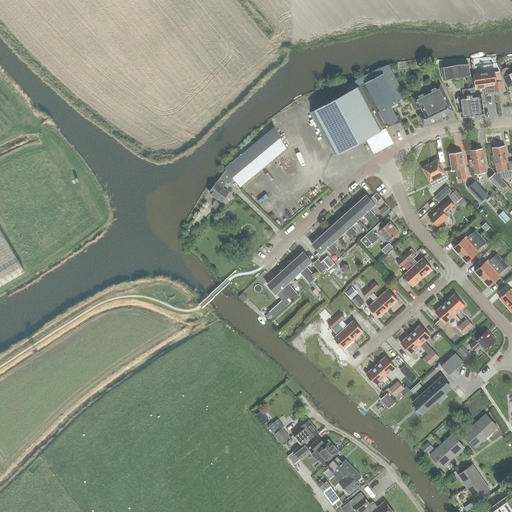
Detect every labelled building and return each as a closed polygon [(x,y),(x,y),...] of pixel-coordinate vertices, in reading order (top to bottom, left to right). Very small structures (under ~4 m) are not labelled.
[(493,63),(481,65),(482,73),(494,71),(493,63)] [(390,106),(398,101),(405,97),(388,64),(380,68),(380,67),(360,77),(386,126),(388,125),(390,131),(402,127),(398,116),(396,117),(390,106)] [(470,75),(468,64),(457,65),(440,68),(442,80),(445,80),(470,75)] [(511,72),(511,73),(509,69),(506,68),(503,70),(502,73),(503,77),(508,87),(511,85),(511,72)] [(482,73),(473,74),(473,75),(474,83),(474,85),(475,90),(484,88),(485,94),(494,93),(503,91),(502,81),(498,72),(494,73),(494,71),(482,73)] [(384,126),(386,126),(360,77),(343,86),(347,93),(328,103),(312,112),(309,113),(328,148),(330,147),(335,155),(351,146),(385,128),(384,126)] [(454,111),(448,101),(439,84),(412,98),(417,109),(419,109),(421,114),(418,116),(424,126),(454,111)] [(472,116),(484,114),(480,94),(474,95),(474,91),(473,91),(471,91),(470,88),(468,89),(472,116)] [(461,117),(472,116),(468,89),(462,90),(463,97),(458,97),(461,117)] [(25,125),(35,117),(22,99),(11,107),(25,125)] [(240,186),(285,149),(274,126),(224,167),(226,170),(220,178),(226,183),(227,184),(233,178),(240,186)] [(499,177),(508,175),(509,178),(511,177),(511,160),(507,161),(505,146),(492,148),(493,155),(491,156),(492,165),(495,164),(497,171),(495,173),(499,177)] [(474,174),(485,172),(484,164),(485,164),(482,148),(469,151),(471,159),(468,160),(469,167),(473,167),(474,174)] [(458,180),(466,178),(464,168),(462,152),(449,154),(452,171),(456,170),(458,180)] [(422,168),(429,182),(445,174),(438,160),(422,168)] [(506,185),(495,173),(488,179),(500,191),(506,185)] [(222,188),(226,183),(220,178),(216,183),(209,193),(221,202),(228,192),(222,188)] [(474,181),(467,188),(481,202),(488,195),(474,181)] [(451,191),(446,186),(434,197),(438,202),(451,191)] [(462,198),(455,190),(449,195),(456,203),(462,198)] [(369,210),(374,205),(366,195),(357,203),(370,219),(371,218),(372,217),(374,215),(369,210)] [(435,224),(437,227),(448,217),(445,213),(454,205),(449,199),(440,207),(439,207),(434,211),(435,212),(429,218),(433,222),(432,222),(434,225),(435,224)] [(368,221),(370,219),(357,203),(348,211),(356,221),(363,215),(368,221)] [(389,210),(386,207),(380,212),(383,216),(389,210)] [(350,226),(356,221),(348,211),(339,219),(353,235),(356,232),(350,226)] [(502,211),(497,216),(505,223),(510,219),(502,211)] [(350,237),(353,235),(339,219),(330,227),(339,237),(345,231),(350,237)] [(387,242),(398,232),(389,221),(384,226),(381,221),(360,240),(367,248),(371,244),(372,244),(382,236),(387,242)] [(332,243),(339,237),(330,227),(321,235),(339,255),(341,253),(337,249),(332,243)] [(476,241),(480,236),(475,230),(470,234),(476,241)] [(0,233),(0,286),(23,273),(0,233)] [(470,234),(467,237),(466,236),(464,238),(453,248),(460,255),(472,244),(476,241),(470,234)] [(337,257),(339,255),(321,235),(312,244),(321,253),(326,248),(331,254),(333,252),(337,257)] [(479,251),(477,249),(481,246),(481,247),(486,242),(480,236),(476,241),(472,244),(460,255),(466,262),(477,253),(477,252),(479,251)] [(312,279),(316,276),(306,266),(312,261),(304,251),(295,259),(312,279)] [(422,258),(416,264),(411,258),(413,256),(409,251),(403,256),(407,261),(412,267),(422,278),(432,269),(422,258)] [(497,265),(502,260),(497,253),(491,258),(497,265)] [(326,268),(325,269),(328,272),(333,268),(334,269),(337,267),(327,256),(320,262),(326,268)] [(401,267),(407,261),(403,256),(396,262),(401,267)] [(475,271),(481,279),(494,267),(497,265),(491,258),(488,261),(487,260),(485,261),(475,271)] [(310,282),(312,279),(295,259),(286,267),(294,277),(300,271),(310,282)] [(320,273),(325,269),(326,268),(320,262),(317,259),(312,264),(320,273)] [(501,275),(499,273),(502,270),(508,266),(502,260),(497,265),(499,267),(496,270),(494,267),(481,279),(488,286),(499,277),(499,276),(501,275)] [(349,265),(344,264),(341,267),(342,272),(346,273),(350,270),(349,265)] [(288,282),(294,277),(286,267),(277,275),(295,295),(297,293),(288,282)] [(412,286),(422,278),(412,267),(403,276),(412,286)] [(291,298),(295,295),(277,275),(268,283),(277,293),(282,288),(291,298)] [(373,293),(379,287),(374,282),(368,287),(373,293)] [(373,293),(368,287),(361,293),(366,298),(369,295),(373,293)] [(282,299),(269,312),(273,316),(274,315),(275,316),(285,307),(293,299),(291,298),(282,288),(277,293),(282,299)] [(508,308),(511,304),(511,291),(510,289),(499,298),(508,308)] [(387,309),(397,300),(388,290),(378,298),(387,309)] [(377,318),(387,309),(378,298),(373,293),(369,295),(375,301),(368,307),(377,318)] [(364,303),(357,295),(352,300),(359,307),(364,303)] [(455,314),(464,305),(455,295),(445,304),(455,314)] [(445,323),(455,314),(445,304),(435,313),(445,323)] [(269,320),(273,316),(269,312),(265,316),(269,320)] [(353,321),(347,326),(342,320),(344,318),(340,313),(333,318),(338,324),(343,329),(353,340),(363,331),(353,321)] [(332,329),(338,324),(333,318),(327,324),(332,329)] [(462,323),(469,330),(473,326),(467,319),(462,323)] [(464,334),(469,330),(462,323),(458,327),(464,334)] [(420,345),(430,336),(421,326),(411,335),(420,345)] [(343,349),(353,340),(343,329),(333,338),(343,349)] [(485,351),(496,341),(487,330),(476,340),(476,341),(469,346),(473,350),(479,345),(485,351)] [(410,354),(420,345),(411,335),(401,344),(410,354)] [(470,354),(462,345),(457,350),(465,359),(470,354)] [(428,354),(434,361),(439,357),(432,350),(428,354)] [(448,375),(463,362),(455,353),(440,366),(448,375)] [(430,365),(434,361),(428,354),(423,358),(430,365)] [(416,364),(408,355),(403,360),(411,368),(416,364)] [(385,376),(395,368),(386,357),(376,366),(385,376)] [(375,385),(385,376),(376,366),(366,375),(375,385)] [(417,377),(411,371),(405,376),(411,382),(417,377)] [(416,401),(424,410),(450,387),(441,378),(416,401)] [(393,385),(400,392),(404,388),(398,381),(393,385)] [(395,396),(400,392),(393,385),(389,389),(395,396)] [(395,403),(386,393),(380,399),(388,409),(395,403)] [(486,437),(497,427),(485,415),(474,425),(486,437)] [(457,423),(453,418),(446,424),(451,428),(457,423)] [(281,444),(290,437),(282,428),(284,426),(278,419),(269,426),(274,433),(273,434),(281,444)] [(309,439),(318,432),(308,420),(299,427),(301,428),(293,435),(301,445),(309,438),(309,439)] [(475,447),(486,437),(474,425),(463,435),(475,447)] [(453,457),(464,447),(452,435),(441,445),(453,457)] [(327,462),(339,452),(328,440),(324,443),(318,438),(310,446),(314,451),(310,454),(317,461),(318,460),(324,465),(327,462)] [(298,459),(309,450),(304,444),(293,452),(293,453),(298,459)] [(442,468),(453,457),(441,445),(430,455),(442,468)] [(300,461),(298,459),(293,453),(288,457),(294,465),(300,461)] [(356,481),(361,477),(345,460),(342,463),(336,457),(326,466),(332,471),(331,472),(335,476),(330,480),(334,485),(338,482),(349,494),(359,485),(356,481)] [(467,487),(481,478),(472,465),(458,475),(467,487)] [(440,470),(436,474),(440,479),(445,475),(440,470)] [(475,500),(489,490),(481,478),(467,487),(475,500)] [(324,489),(332,499),(338,494),(330,484),(324,489)] [(488,511),(511,511),(511,495),(510,494),(488,510),(488,511)] [(356,511),(360,511),(369,505),(364,498),(353,507),(356,511)] [(339,499),(331,505),(335,510),(342,503),(339,499)] [(463,508),(466,511),(476,505),(473,501),(463,508)] [(371,511),(392,511),(384,502),(371,511)]
